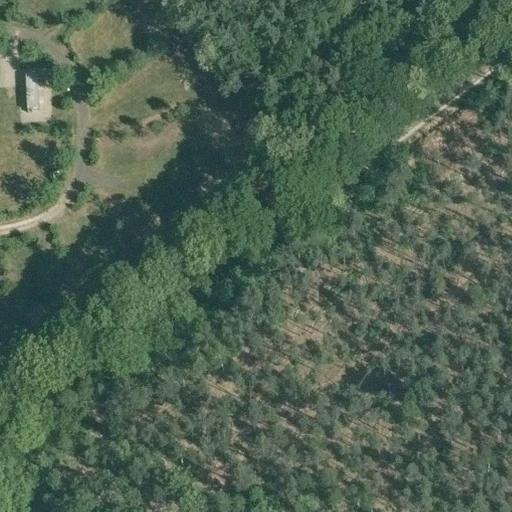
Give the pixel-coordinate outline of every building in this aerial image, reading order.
[(155,0),(137,0),(159,28),(171,19),(155,0)] [(188,39),(175,48),(201,86),(214,77),(188,39)] [(228,96),(217,102),(242,142),(252,136),(228,96)] [(207,197),(217,210),(247,184),(236,172),(207,197)] [(192,226),(184,215),(151,239),(159,251),(192,226)] [(126,259),(94,283),(103,295),(135,271),(126,259)] [(66,299),(35,325),(48,342),(79,315),(66,299)] [(7,342),(0,347),(0,369),(18,355),(7,342)]
